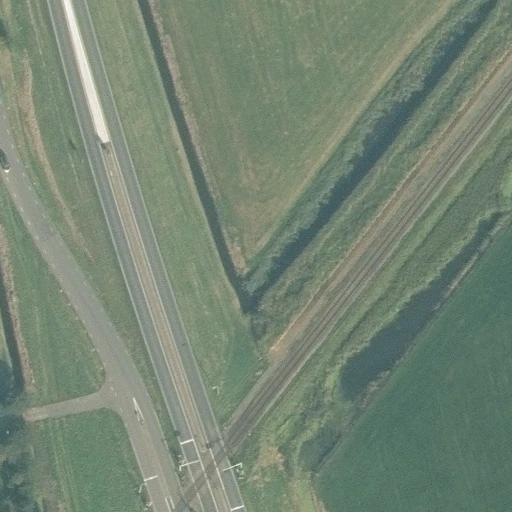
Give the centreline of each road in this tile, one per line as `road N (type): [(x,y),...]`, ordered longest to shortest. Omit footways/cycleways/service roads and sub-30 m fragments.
road 1 (trunk): [(223,511),(141,287),(65,0)]
road 2 (tertiary): [(171,511),(105,337),(29,207),(0,130)]
